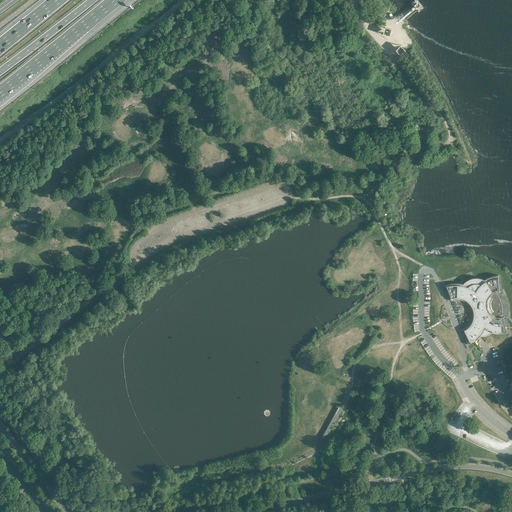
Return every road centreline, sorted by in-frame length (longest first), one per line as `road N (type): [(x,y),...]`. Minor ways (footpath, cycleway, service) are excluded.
road 1 (secondary): [(315,497),(434,468),(511,474)]
road 2 (motorway): [(0,92),(113,0)]
road 3 (track): [(384,46),(443,120),(450,140),(443,145)]
